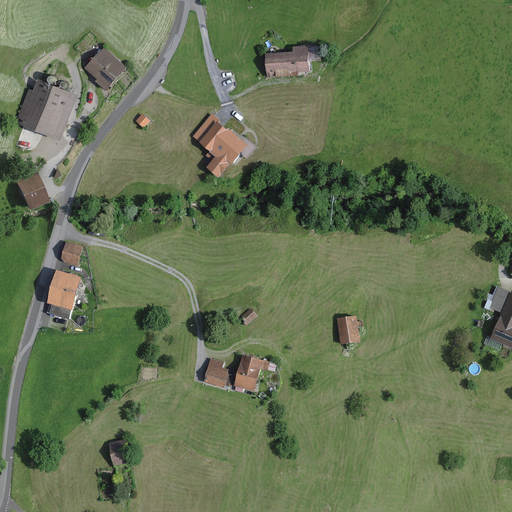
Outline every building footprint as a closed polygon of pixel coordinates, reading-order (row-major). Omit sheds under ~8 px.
[(124,70),(101,48),(82,69),(105,91),(124,70)] [(260,56),(263,81),(309,75),(306,50),(260,56)] [(56,141),(72,94),(34,81),(18,128),(56,141)] [(211,118),(195,137),(219,157),(210,167),(218,174),(230,161),(231,161),(245,146),(211,118)] [(42,201),(30,172),(9,181),(20,209),(42,201)] [(79,246),(65,241),(58,261),(72,266),(79,246)] [(78,279),(57,270),(44,303),(65,312),(78,279)] [(511,294),(496,288),(487,308),(501,314),(490,339),(509,348),(511,340),(511,294)] [(248,311),(237,318),(244,327),(254,319),(248,311)] [(354,317),(334,319),(336,345),(356,344),(354,317)] [(239,356),(230,388),(250,393),(258,361),(239,356)] [(209,363),(202,384),(221,390),(228,370),(209,363)] [(122,443),(105,444),(107,466),(124,465),(122,443)]
